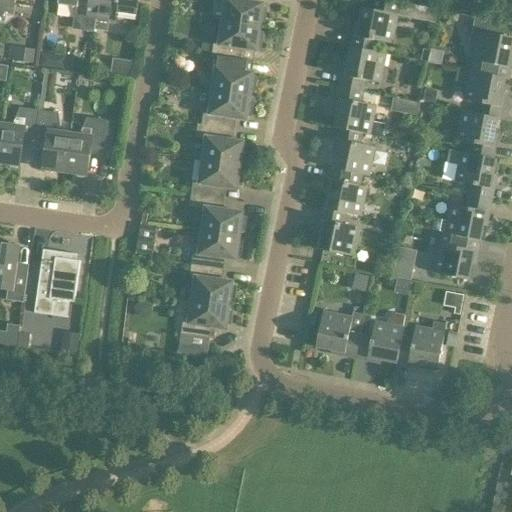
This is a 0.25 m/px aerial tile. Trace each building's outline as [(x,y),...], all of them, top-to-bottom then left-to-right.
[(26,0),(34,1),(33,0),(0,0),(0,21),(5,22),(6,14),(13,15),(15,0),(26,0)] [(58,0),(57,4),(76,7),(75,17),(96,20),(98,0),(58,0)] [(136,16),(138,0),(98,0),(96,20),(94,29),(108,31),(109,22),(117,23),(118,13),(136,16)] [(248,2),(248,0),(225,0),(222,22),(259,27),(260,22),(264,23),(267,9),(262,8),(262,4),(248,2)] [(357,36),(353,35),(351,48),(386,55),(386,54),(375,52),(377,41),(392,44),(398,16),(408,18),(411,4),(392,0),(371,0),(369,9),(362,8),(357,36)] [(436,24),(439,9),(428,7),(425,22),(436,24)] [(470,71),(470,72),(505,79),(509,80),(511,67),(508,66),(511,46),(511,37),(507,37),(510,24),(476,17),(469,51),(474,52),(470,71)] [(256,47),(261,47),(263,33),(258,32),(259,27),(222,22),(219,44),(213,43),(211,56),(240,60),(241,49),(256,51),(256,47)] [(35,49),(16,46),(14,60),(33,63),(35,49)] [(365,80),(380,83),(386,55),(351,48),(345,75),(342,74),(339,87),(363,92),(365,80)] [(40,67),(48,68),(50,56),(42,55),(40,67)] [(250,91),(255,92),(257,78),(252,77),(252,73),(238,71),(240,60),(211,56),(209,68),(215,69),(212,91),(249,96),(250,91)] [(110,74),(130,77),(133,61),(113,58),(110,74)] [(497,119),(501,120),(503,107),(500,106),(505,79),(470,72),(458,69),(455,82),(467,84),(464,100),(479,103),(477,115),(497,119)] [(376,106),(361,103),(363,92),(339,87),(337,99),(340,100),(334,128),(338,129),(338,128),(362,133),(382,137),(384,124),(373,122),(376,106)] [(423,100),(434,102),(437,91),(426,89),(423,100)] [(246,116),(251,117),(253,102),(248,101),(249,96),(212,91),(209,114),(203,113),(201,125),(230,129),(231,118),(246,120),(246,116)] [(7,164),(10,168),(15,168),(19,166),(20,166),(24,134),(35,136),(39,111),(19,108),(12,126),(3,124),(0,142),(0,162),(7,164)] [(42,169),(45,173),(50,173),(54,171),(55,171),(64,172),(70,134),(60,133),(58,113),(39,111),(35,136),(47,137),(42,169)] [(493,159),(495,147),(492,146),(497,119),(477,115),(462,112),(456,140),(471,143),(469,154),(469,155),(493,159)] [(79,135),(70,134),(64,172),(74,173),(74,174),(77,177),(83,178),(87,176),(87,175),(91,144),(103,145),(103,144),(112,145),(115,121),(106,120),(87,118),(79,135)] [(240,161),(245,161),(247,147),(242,146),(243,142),(228,140),(230,129),(201,125),(197,124),(196,137),(205,138),(202,160),(239,166),(240,161)] [(339,141),(334,168),(334,169),(369,176),(375,147),(360,144),(362,133),(338,128),(338,129),(336,140),(339,141)] [(494,188),(491,187),(496,159),(493,159),(469,155),(469,154),(449,150),(446,162),(458,165),(455,181),(470,184),(468,196),(492,201),(494,188)] [(199,183),(193,182),(191,194),(219,198),(221,187),(236,189),(236,185),(241,186),(243,171),(238,171),(239,166),(202,160),(199,183)] [(367,187),(352,184),(354,173),(369,176),(334,169),(334,168),(330,167),(328,180),(331,181),(326,208),(326,209),(361,216),(367,187)] [(239,231),(244,232),(246,218),(241,217),(242,213),(218,209),(219,198),(191,194),(189,206),(205,209),(202,231),(239,236),(239,231)] [(486,212),(489,213),(492,201),(468,196),(465,207),(450,204),(447,221),(434,218),(431,229),(441,231),(441,232),(480,240),(486,212)] [(346,213),(361,216),(326,209),(326,208),(322,207),(320,220),(323,221),(317,249),(353,256),(359,227),(344,224),(346,213)] [(139,244),(154,247),(157,231),(142,228),(139,244)] [(240,256),(243,242),(238,241),(239,236),(202,231),(198,253),(193,252),(191,265),(219,269),(221,258),(235,260),(236,256),(240,256)] [(433,272),(469,280),(474,252),(478,252),(480,240),(441,232),(433,272)] [(0,243),(0,288),(7,289),(6,300),(23,303),(28,271),(14,269),(17,246),(0,243)] [(401,245),(393,291),(410,294),(417,248),(401,245)] [(74,303),(80,261),(76,260),(76,254),(47,250),(45,263),(41,263),(34,313),(53,316),(55,300),(74,303)] [(189,277),(195,278),(192,300),(229,306),(229,301),(234,301),(236,287),(231,286),(232,282),(218,280),(219,269),(191,265),(189,277)] [(443,307),(460,310),(463,293),(446,290),(443,307)] [(183,322),(181,334),(209,338),(211,327),(225,329),(226,325),(231,326),(233,311),(228,310),(229,306),(192,300),(189,323),(183,322)] [(344,352),(343,356),(355,358),(364,315),(364,314),(353,312),(352,317),(323,311),(316,347),(344,352)] [(368,361),(369,357),(396,363),(401,338),(402,339),(404,327),(403,327),(405,314),(394,312),(390,314),(388,317),(386,324),(375,321),(372,336),(367,335),(371,316),(364,315),(355,358),(368,361)] [(438,367),(445,332),(446,323),(434,321),(432,329),(415,326),(412,341),(402,339),(401,338),(396,363),(409,365),(410,362),(438,367)] [(80,333),(63,331),(60,352),(77,355),(80,333)] [(19,333),(17,347),(28,349),(30,334),(19,333)]
